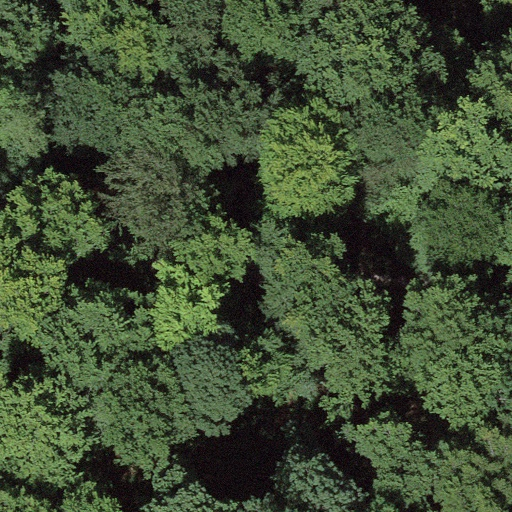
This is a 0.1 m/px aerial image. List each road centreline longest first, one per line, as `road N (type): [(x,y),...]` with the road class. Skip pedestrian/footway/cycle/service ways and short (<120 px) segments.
road 1 (track): [(0,192),(317,265),(511,335)]
road 2 (track): [(511,346),(436,420),(148,511)]
